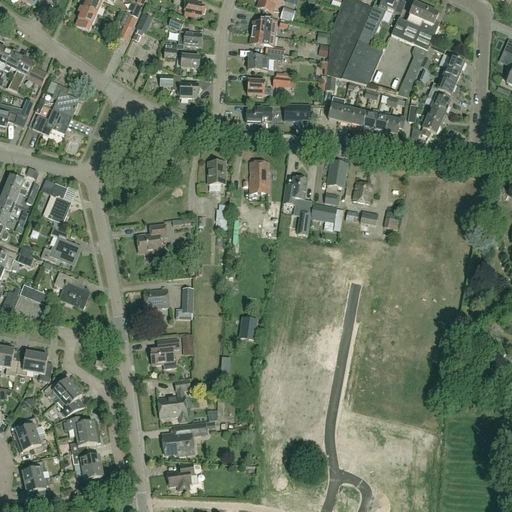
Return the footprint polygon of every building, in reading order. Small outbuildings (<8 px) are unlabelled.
[(35,0),(16,0),(16,1),(32,8),(35,0)] [(97,16),(102,5),(91,0),(87,0),(83,10),(97,16)] [(270,5),(271,0),(276,0),(277,0),(255,0),(255,1),(260,2),(257,10),(271,15),(273,6),(270,5)] [(327,78),(341,81),(349,62),(371,10),(360,5),(362,1),(366,2),(366,0),(348,0),(347,0),(344,0),(331,35),(327,78)] [(369,49),(386,10),(394,13),(399,0),(382,0),(379,9),(373,7),(357,44),(369,49)] [(202,18),(204,9),(198,7),(198,6),(184,3),(184,7),(186,7),(184,17),(195,19),(195,17),(202,18)] [(427,53),(439,25),(435,23),(438,16),(414,6),(406,24),(398,20),(391,37),(414,47),(427,53)] [(97,16),(83,10),(80,8),(78,14),(80,15),(78,21),(74,28),(88,34),(91,27),(97,16)] [(283,10),(283,11),(281,21),(292,24),(295,13),(283,10)] [(500,25),(510,30),(511,26),(511,14),(506,12),(500,25)] [(137,32),(144,35),(151,19),(144,16),(137,32)] [(131,32),(136,21),(132,19),(129,17),(124,28),(131,32)] [(180,33),(183,25),(171,20),(168,28),(180,33)] [(275,32),(276,24),(269,23),(269,21),(259,20),(259,24),(252,23),(251,35),(267,37),(274,38),(275,32)] [(126,43),(131,32),(124,28),(118,40),(126,43)] [(139,45),(141,38),(136,36),(135,35),(132,42),(139,45)] [(183,48),(200,49),(201,36),(184,35),(182,35),(181,48),(183,48)] [(274,38),(267,37),(251,35),(249,47),(265,49),(272,50),(274,38)] [(316,45),(329,46),(330,37),(318,35),(316,45)] [(382,55),(369,49),(357,44),(349,62),(341,82),(368,89),(382,55)] [(445,51),(431,45),(429,50),(443,56),(445,51)] [(175,60),(176,51),(171,51),(171,48),(165,47),(165,50),(164,50),(164,59),(175,60)] [(427,53),(414,47),(411,54),(412,60),(396,97),(407,100),(427,53)] [(0,66),(6,69),(14,53),(13,53),(12,55),(6,52),(7,50),(3,48),(0,53),(0,66)] [(511,66),(511,51),(506,48),(500,62),(511,66)] [(283,57),(284,51),(272,50),(265,49),(265,55),(281,57),(283,57)] [(320,49),(319,57),(326,58),(327,50),(320,49)] [(16,74),(24,58),(14,53),(6,69),(4,73),(9,75),(10,72),(16,74)] [(47,76),(33,69),(35,66),(28,62),(28,61),(24,58),(16,74),(8,91),(17,94),(16,93),(24,77),(28,79),(29,80),(29,79),(36,83),(35,85),(42,88),(47,76)] [(198,72),(199,59),(179,58),(179,61),(181,61),(180,71),(198,72)] [(267,73),(267,61),(264,61),(262,60),(262,59),(248,59),(248,73),(261,73),(267,73)] [(460,76),(464,65),(451,59),(446,70),(460,76)] [(427,71),(430,63),(424,61),(420,69),(427,71)] [(455,87),(460,76),(446,70),(441,81),(455,87)] [(425,85),(429,76),(423,73),(419,83),(425,85)] [(140,77),(137,85),(142,86),(145,79),(140,77)] [(160,79),(159,89),(173,89),(174,79),(160,79)] [(288,90),(289,81),(276,79),(274,79),(273,89),(288,90)] [(334,93),(335,81),(327,80),(326,92),(334,93)] [(450,98),(455,87),(441,81),(438,88),(433,85),(431,90),(450,98)] [(273,91),(266,90),(267,83),(247,82),(247,97),(257,97),(257,99),(262,99),(262,98),(272,98),(273,91)] [(197,101),(198,86),(177,85),(177,92),(180,92),(179,100),(197,101)] [(75,111),(79,103),(66,97),(68,92),(57,87),(52,100),(57,102),(53,112),(71,120),(74,112),(75,113),(75,111)] [(448,103),(450,98),(431,90),(427,100),(434,103),(431,109),(445,115),(450,104),(448,103)] [(377,103),(378,96),(370,94),(369,100),(377,103)] [(220,104),(224,111),(231,108),(227,100),(220,104)] [(340,124),(343,109),(345,102),(340,101),(338,108),(331,107),(328,121),(340,124)] [(27,120),(33,106),(28,103),(22,117),(27,120)] [(0,131),(5,133),(6,131),(8,124),(15,126),(18,111),(0,106),(0,131)] [(39,116),(43,108),(38,106),(35,114),(39,116)] [(310,123),(310,108),(291,107),(291,123),(302,124),(302,122),(310,123)] [(355,112),(343,109),(340,124),(351,127),(355,112)] [(440,126),(445,115),(431,109),(426,119),(440,126)] [(43,110),(40,116),(46,119),(49,112),(43,110)] [(270,124),(271,111),(254,110),(254,113),(246,112),(245,125),(261,126),(261,123),(270,124)] [(64,137),(71,120),(53,112),(48,123),(38,119),(32,131),(48,138),(51,131),(55,133),(56,134),(64,137)] [(363,129),(366,115),(355,112),(351,127),(363,129)] [(363,129),(374,132),(377,117),(378,113),(373,112),(372,116),(366,115),(363,129)] [(415,125),(416,115),(409,114),(407,124),(415,125)] [(385,135),(389,120),(390,116),(385,115),(384,119),(377,117),(374,132),(385,135)] [(440,126),(426,119),(423,118),(421,123),(424,124),(422,130),(422,131),(420,136),(428,139),(430,134),(436,136),(440,126)] [(403,131),(404,124),(404,123),(405,120),(401,119),(400,122),(389,120),(385,135),(397,137),(399,130),(403,131)] [(343,189),(347,166),(330,163),(326,187),(343,189)] [(219,193),(219,187),(225,187),(225,165),(208,165),(208,187),(209,187),(209,193),(219,193)] [(268,196),(268,165),(250,165),(250,196),(268,196)] [(21,191),(24,185),(9,179),(5,190),(19,196),(24,198),(26,193),(21,191)] [(293,217),(298,218),(296,236),(307,238),(312,204),(304,203),(307,181),(293,179),(291,193),(285,192),(283,206),(295,207),(293,217)] [(368,206),(372,187),(356,184),(352,203),(368,206)] [(34,202),(39,189),(34,186),(28,200),(34,202)] [(43,217),(43,218),(55,223),(62,226),(70,206),(62,202),(66,191),(55,187),(50,198),(51,198),(43,217)] [(0,201),(14,207),(19,196),(5,190),(0,201)] [(336,207),(337,198),(326,196),(324,205),(336,207)] [(0,214),(10,219),(14,207),(0,201),(0,214)] [(216,212),(215,229),(219,229),(219,234),(229,235),(231,213),(228,213),(228,207),(219,206),(218,212),(216,212)] [(333,233),(340,234),(344,213),(336,212),(336,211),(313,207),(310,221),(334,225),(333,233)] [(0,227),(5,230),(10,219),(0,214),(0,227)] [(23,214),(21,217),(19,222),(24,224),(28,216),(23,214)] [(377,230),(378,218),(361,217),(361,229),(377,230)] [(396,231),(397,222),(385,220),(383,229),(396,231)] [(4,234),(5,230),(0,227),(0,241),(1,241),(4,242),(7,241),(8,237),(7,235),(4,234)] [(168,240),(166,227),(149,229),(150,237),(137,239),(139,257),(145,256),(145,257),(163,255),(161,240),(168,240)] [(80,250),(65,244),(67,237),(53,231),(50,238),(60,242),(56,250),(54,250),(52,254),(46,251),(42,260),(56,266),(58,262),(73,268),(80,250)] [(33,252),(22,247),(19,256),(20,256),(30,260),(30,259),(33,252)] [(329,266),(327,278),(336,280),(336,276),(337,272),(360,276),(361,268),(367,269),(369,270),(371,257),(362,255),(362,259),(362,260),(361,263),(338,259),(337,268),(331,267),(331,266),(329,266)] [(10,273),(14,262),(0,256),(0,269),(4,271),(10,273)] [(34,261),(30,259),(30,260),(20,256),(17,264),(30,269),(34,261)] [(52,267),(44,265),(42,270),(44,271),(44,273),(47,275),(48,272),(50,273),(52,267)] [(90,295),(72,287),(74,281),(59,275),(53,288),(63,292),(58,302),(83,313),(90,295)] [(305,280),(302,300),(310,301),(309,302),(332,307),(335,294),(329,293),(330,287),(331,285),(305,280)] [(25,299),(29,289),(23,287),(19,297),(25,299)] [(15,309),(19,299),(17,299),(20,291),(16,289),(13,297),(9,307),(15,309)] [(30,302),(34,292),(29,289),(25,299),(30,302)] [(169,309),(167,291),(143,294),(145,312),(169,309)] [(183,291),(182,297),(182,312),(176,311),(176,321),(191,322),(192,315),(192,291),(183,291)] [(36,304),(40,294),(34,292),(30,302),(36,304)] [(41,306),(46,296),(40,294),(36,304),(41,306)] [(8,295),(1,312),(6,314),(9,307),(13,297),(8,295)] [(47,308),(51,298),(46,296),(41,306),(47,308)] [(312,339),(311,346),(331,349),(335,325),(333,325),(327,324),(328,318),(315,316),(311,339),(312,339)] [(242,319),(240,340),(254,342),(257,321),(242,319)] [(182,338),(183,350),(194,349),(192,337),(182,338)] [(173,360),(172,352),(179,351),(178,341),(162,343),(157,343),(158,350),(150,351),(152,368),(163,366),(164,372),(177,371),(176,359),(173,360)] [(290,347),(289,355),(293,356),(297,357),(294,369),(320,374),(322,361),(309,358),(310,352),(310,350),(290,347)] [(16,375),(18,363),(12,362),(14,352),(3,350),(0,368),(6,370),(5,376),(16,378),(16,375)] [(34,375),(37,356),(26,354),(24,364),(18,363),(16,375),(26,377),(27,374),(34,375)] [(49,384),(52,369),(46,368),(48,358),(37,356),(34,375),(40,376),(39,382),(49,384)] [(222,359),(221,376),(229,376),(230,360),(222,359)] [(60,402),(74,389),(67,381),(59,387),(56,383),(44,393),(51,401),(56,397),(60,402)] [(302,386),(298,410),(311,412),(313,398),(319,399),(321,400),(324,383),(316,381),(315,385),(314,388),(302,386)] [(187,418),(185,398),(184,398),(183,393),(190,392),(189,382),(175,384),(176,394),(178,393),(178,398),(157,401),(160,421),(179,419),(180,425),(187,424),(186,418),(187,418)] [(86,410),(78,401),(82,397),(74,389),(60,402),(57,404),(64,412),(61,415),(65,420),(86,410)] [(279,414),(277,423),(282,424),(285,424),(283,436),(284,437),(284,441),(283,441),(283,444),(298,446),(299,444),(298,444),(299,439),(309,441),(311,428),(297,426),(298,420),(299,418),(279,414)] [(37,437),(35,431),(38,430),(35,420),(23,424),(25,430),(12,434),(16,445),(37,437)] [(99,434),(97,423),(83,426),(82,420),(67,423),(69,433),(75,432),(76,438),(99,434)] [(207,438),(207,431),(215,430),(215,424),(190,426),(191,427),(174,429),(175,436),(162,438),(165,457),(176,456),(177,458),(194,456),(192,439),(207,438)] [(345,427),(340,452),(342,453),(348,454),(347,460),(360,462),(364,439),(363,439),(364,431),(345,427)] [(99,434),(76,438),(77,445),(70,446),(72,457),(76,456),(88,454),(87,448),(101,445),(99,434)] [(49,451),(46,441),(40,443),(37,437),(16,445),(20,455),(33,451),(35,456),(49,451)] [(381,450),(378,463),(380,463),(385,464),(381,482),(394,485),(399,461),(387,459),(388,451),(381,450)] [(101,469),(99,458),(89,459),(88,454),(76,456),(72,457),(74,467),(81,466),(82,472),(101,469)] [(42,474),(45,473),(43,463),(31,466),(32,472),(22,474),(24,485),(43,481),(42,474)] [(196,476),(194,477),(192,466),(179,468),(180,473),(167,475),(169,489),(178,488),(178,493),(190,492),(189,487),(197,485),(196,476)] [(101,469),(82,472),(83,479),(77,480),(79,490),(94,487),(93,481),(103,480),(101,469)] [(50,497),(48,487),(47,480),(43,481),(24,485),(27,496),(30,495),(33,497),(34,500),(50,497)] [(278,488),(274,507),(299,511),(299,510),(300,504),(306,505),(309,492),(286,488),(285,489),(278,488)] [(387,500),(384,511),(397,511),(400,502),(387,500)]
